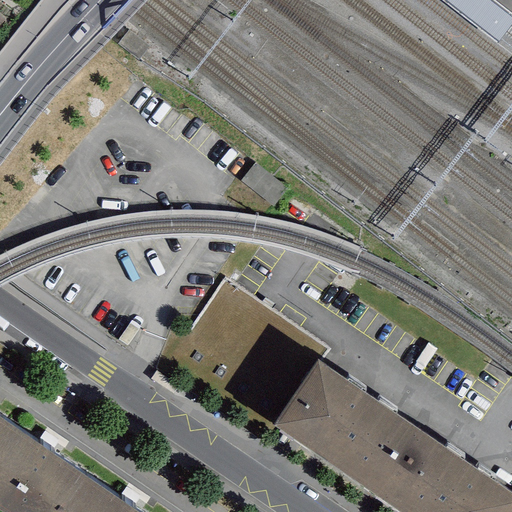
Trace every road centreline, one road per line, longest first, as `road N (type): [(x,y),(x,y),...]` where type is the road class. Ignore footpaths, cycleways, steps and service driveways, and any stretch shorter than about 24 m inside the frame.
road 1 (residential): [(102,375),(306,511)]
road 2 (secondary): [(101,0),(0,115)]
road 3 (residential): [(102,375),(0,302)]
